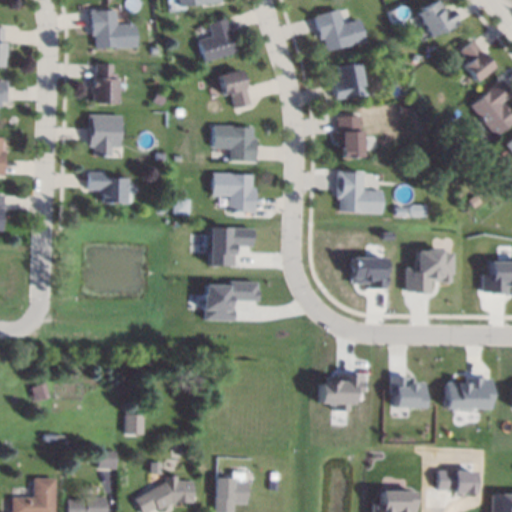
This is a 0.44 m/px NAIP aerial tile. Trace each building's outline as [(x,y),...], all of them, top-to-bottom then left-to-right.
[(437,0),(444,11),(449,8),(450,10),(457,21),(458,23),(442,32),(440,29),(430,35),(428,36),(415,13),(437,0)] [(340,23),(357,19),(363,41),(324,51),(321,38),(318,39),(315,30),(312,17),(311,15),(336,8),(340,23)] [(114,24),(133,23),(134,46),(93,49),(93,35),(89,35),(89,28),(88,12),(88,11),(114,9),(114,24)] [(223,19),(227,30),(228,29),(228,31),(235,51),(202,61),(195,40),(209,36),(205,23),(223,18),(223,19)] [(470,42),(479,52),(490,66),(473,80),(473,81),(458,63),(464,59),(457,51),(459,50),(469,41),(470,42)] [(110,73),(113,73),(113,102),(90,102),(90,93),(88,93),(88,87),(90,87),(90,78),(93,78),(93,64),(93,63),(110,64),(110,73)] [(363,95),(334,102),(334,98),(331,85),(330,83),(338,81),(335,67),(354,63),(356,63),(363,95)] [(241,79),(243,79),(245,85),(243,86),(244,87),(247,102),(233,106),(232,106),(228,93),(221,95),(216,75),(239,70),(241,79)] [(508,93),(509,94),(500,101),(508,113),(507,114),(511,120),(492,136),(469,106),(499,82),(508,93)] [(163,97),(158,106),(148,101),(153,91),(163,97)] [(120,115),(119,147),(109,147),(109,155),(90,155),(91,147),(85,147),(85,140),(85,128),(86,114),(120,115)] [(360,157),(339,157),(339,143),(336,143),(335,132),(335,117),(338,117),(358,116),(360,157)] [(251,126),(250,138),(254,138),(254,146),(253,158),(253,160),(227,159),(227,148),(211,148),(211,125),(251,126)] [(511,155),(503,144),(511,137),(511,155)] [(162,160),(154,160),(154,151),(162,151),(162,160)] [(458,157),(452,162),(448,156),(454,152),(458,157)] [(341,172),(362,172),(361,190),(379,190),(378,213),(337,212),(337,198),(334,198),(334,190),(335,171),(341,172)] [(102,172),(102,177),(123,178),(122,202),(97,201),(97,190),(85,189),(85,188),(85,175),(85,172),(102,172)] [(249,187),(252,187),(252,197),(252,210),(252,212),(226,212),(226,196),(210,196),(210,173),(250,174),(249,187)] [(186,199),(170,198),(169,213),(185,214),(186,199)] [(408,216),(423,215),(423,204),(408,205),(408,216)] [(403,216),(393,216),(393,207),(403,207),(403,216)] [(230,266),(230,245),(248,246),(249,228),(205,227),(204,265),(230,266)] [(402,266),(401,291),(427,292),(427,281),(449,282),(450,251),(413,250),(412,267),(402,266)] [(383,256),(347,257),(347,284),(364,283),(364,288),(383,288),(383,256)] [(511,260),(486,260),(486,273),(478,273),(478,293),(504,293),(504,286),(511,285),(511,260)] [(230,320),(231,300),(254,300),(254,282),(225,281),(225,285),(200,284),(199,319),(230,320)] [(316,403),(329,403),(329,410),(349,410),(349,391),(359,391),(359,374),(333,374),(332,376),(324,376),(324,383),(316,382),(316,403)] [(387,375),(387,406),(420,407),(421,382),(405,382),(405,376),(387,375)] [(441,408),(488,408),(488,377),(462,376),(462,382),(442,382),(441,408)] [(48,396),(34,400),(29,388),(44,383),(48,396)] [(141,415),(141,434),(123,433),(123,415),(141,415)] [(55,442),(43,442),(43,434),(55,433),(55,442)] [(114,467),(114,468),(96,468),(96,450),(114,450),(114,467)] [(160,462),(159,474),(147,473),(148,462),(160,462)] [(472,493),(472,470),(434,471),(434,489),(450,489),(450,493),(472,493)] [(176,480),(191,480),(191,502),(171,502),(158,509),(157,510),(155,507),(145,511),(139,511),(132,498),(163,480),(163,476),(176,476),(176,480)] [(232,480),(246,480),(245,503),(231,502),(231,511),(213,511),(214,477),(215,477),(232,477),(232,480)] [(53,511),(10,511),(10,499),(10,496),(31,496),(31,478),(53,478),(53,511)] [(276,481),(276,490),(268,489),(269,480),(276,481)] [(411,511),(412,491),(378,490),(378,502),(369,502),(369,511),(411,511)] [(511,511),(511,493),(488,493),(487,511),(511,511)] [(102,511),(64,511),(64,498),(83,498),(83,495),(103,496),(102,511)]
